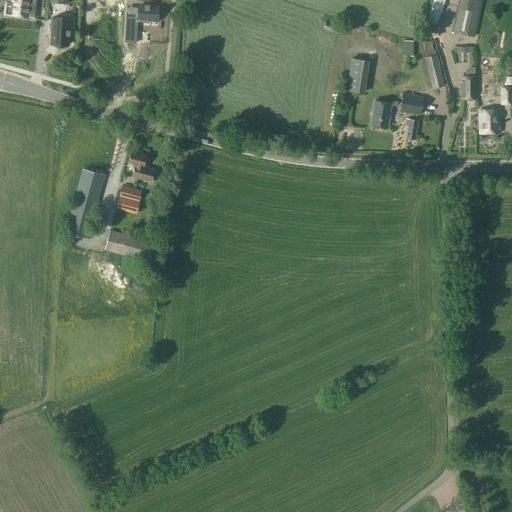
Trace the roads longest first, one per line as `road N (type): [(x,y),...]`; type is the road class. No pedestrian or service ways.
road 1 (unclassified): [(443,167),(298,160),(0,83)]
road 2 (unclassified): [(392,511),(450,465),(443,167)]
road 3 (unknown): [(106,111),(172,0)]
